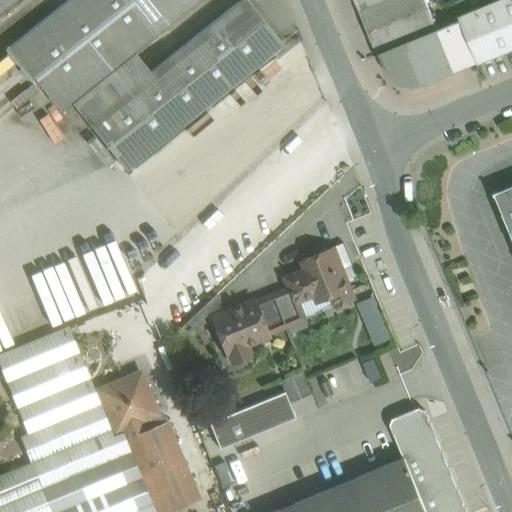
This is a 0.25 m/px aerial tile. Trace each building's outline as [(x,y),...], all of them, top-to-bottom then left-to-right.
[(67,0),(9,47),(60,111),(71,102),(103,76),(134,52),(198,0),(67,0)] [(240,0),(150,72),(120,96),(103,76),(71,102),(125,171),(283,45),(246,0),(240,0)] [(354,0),(377,56),(380,55),(384,65),(392,78),(401,86),(413,87),(434,81),(454,72),(438,30),(425,0),(354,0)] [(511,0),(503,0),(459,18),(461,21),(478,62),(511,48),(511,0)] [(478,62),(461,21),(438,30),(454,72),(478,62)] [(150,72),(134,52),(103,76),(120,96),(150,72)] [(511,186),(494,194),(511,236),(511,186)] [(335,248),(300,262),(303,270),(283,278),(287,288),(293,304),(297,302),(314,295),(317,303),(333,297),(337,307),(355,299),(335,248)] [(0,275),(0,301),(14,295),(6,276),(1,278),(0,275)] [(293,304),(287,288),(272,294),(286,328),(305,320),(297,302),(293,304)] [(286,328),(272,294),(254,302),(267,335),(286,328)] [(371,344),(387,338),(372,296),(356,301),(371,344)] [(253,300),(211,317),(226,354),(268,337),(267,335),(254,302),(253,300)] [(99,391),(95,393),(68,327),(0,354),(0,367),(27,434),(20,437),(31,463),(0,475),(0,511),(160,511),(130,438),(125,427),(116,431),(99,391)] [(381,379),(374,360),(365,363),(372,382),(381,379)] [(139,375),(99,391),(116,431),(125,427),(130,438),(165,424),(160,413),(156,415),(139,375)] [(284,392),(209,424),(219,449),(295,418),(284,392)] [(437,436),(431,422),(430,422),(429,419),(429,418),(427,414),(426,411),(420,408),(416,410),(415,409),(397,417),(393,419),(391,425),(392,429),(394,435),(395,435),(404,458),(405,457),(428,511),(467,511),(466,506),(465,506),(464,503),(458,489),(452,474),(449,467),(445,458),(446,458),(443,451),(442,451),(436,436),(437,436)] [(165,424),(130,438),(160,511),(166,511),(196,500),(165,424)] [(404,458),(272,511),(428,511),(405,457),(404,458)]
